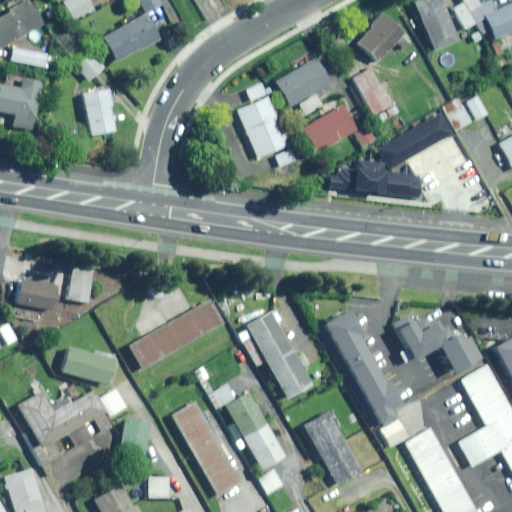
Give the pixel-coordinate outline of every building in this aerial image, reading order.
[(90,10),(84,0),(62,0),(58,3),(69,21),(90,10)] [(156,6),(153,0),(132,0),(141,15),(156,6)] [(452,43),(435,0),(410,0),(409,1),(428,52),(452,43)] [(456,0),(459,4),(447,11),(459,31),(480,19),(492,12),(486,1),(476,6),(472,0),(456,0)] [(511,2),(492,12),(480,19),(490,40),(511,29),(511,2)] [(0,46),(35,27),(22,4),(0,16),(0,46)] [(406,42),(376,16),(351,44),(372,64),(391,43),(398,50),(406,42)] [(152,42),(139,17),(97,39),(110,64),(152,42)] [(42,55),(8,49),(6,62),(39,68),(42,55)] [(99,69),(84,52),(68,65),(82,82),(99,69)] [(324,86),(310,61),(270,83),(284,109),(293,104),(300,117),(318,107),(310,93),(324,86)] [(393,114),(388,105),(394,102),(388,93),(380,97),(365,70),(348,80),(368,116),(371,115),(376,124),(393,114)] [(34,84),(15,81),(14,89),(0,87),(0,114),(9,115),(7,128),(28,131),(34,84)] [(290,162),(283,146),(256,85),(240,92),(246,105),(231,112),(252,159),(267,153),(274,169),(290,162)] [(106,107),(102,89),(74,96),(85,138),(110,131),(104,108),(106,107)] [(484,115),(473,96),(462,103),(472,121),(484,115)] [(467,124),(455,99),(438,108),(451,132),(467,124)] [(350,132),(335,106),(292,131),(305,153),(309,151),(311,155),(350,132)] [(372,142),(362,127),(349,135),(359,151),(372,142)] [(511,167),(511,135),(493,145),(507,171),(511,167)] [(456,150),(389,142),(385,180),(411,183),(412,179),(425,181),(425,185),(452,188),(456,150)] [(92,267),(72,264),(66,299),(86,302),(92,267)] [(55,284),(18,277),(13,302),(51,309),(55,284)] [(222,323),(208,298),(126,344),(140,369),(222,323)] [(359,330),(346,307),(314,326),(373,428),(394,416),(389,407),(400,401),(387,377),(383,380),(356,332),(359,330)] [(310,384),(269,310),(243,324),(285,398),(310,384)] [(452,371),(481,356),(468,332),(461,336),(458,329),(451,333),(447,325),(442,327),(437,318),(428,323),(425,317),(414,323),(411,317),(409,318),(407,313),(390,323),(394,330),(396,329),(412,358),(437,344),(452,371)] [(15,339),(5,322),(0,325),(0,333),(6,344),(15,339)] [(511,336),(511,335),(491,346),(511,382),(511,336)] [(113,358),(66,344),(59,370),(106,383),(113,358)] [(511,410),(485,364),(459,379),(485,424),(457,441),(471,466),(500,449),(511,470),(511,410)] [(202,366),(194,371),(199,381),(207,376),(202,366)] [(233,397),(225,383),(206,394),(215,409),(222,404),(260,469),(284,455),(246,389),(233,397)] [(114,387),(97,397),(108,416),(125,406),(114,387)] [(91,418),(99,432),(109,426),(101,412),(104,410),(91,389),(52,411),(39,389),(14,404),(37,443),(30,447),(41,465),(58,455),(50,441),(65,433),(73,447),(90,437),(82,423),(91,418)] [(239,481),(194,401),(169,414),(215,495),(239,481)] [(361,471),(326,410),(302,423),(336,485),(361,471)] [(141,455),(148,421),(123,416),(116,451),(141,455)] [(404,437),(395,421),(376,432),(385,448),(404,437)] [(477,511),(429,427),(403,441),(443,511),(477,511)] [(5,488),(12,511),(16,511),(42,511),(43,511),(29,467),(1,476),(3,483),(1,484),(3,488),(5,488)] [(281,484),(272,469),(256,478),(265,493),(281,484)] [(167,496),(167,476),(147,476),(147,496),(167,496)] [(135,511),(118,482),(91,498),(99,511),(135,511)]
